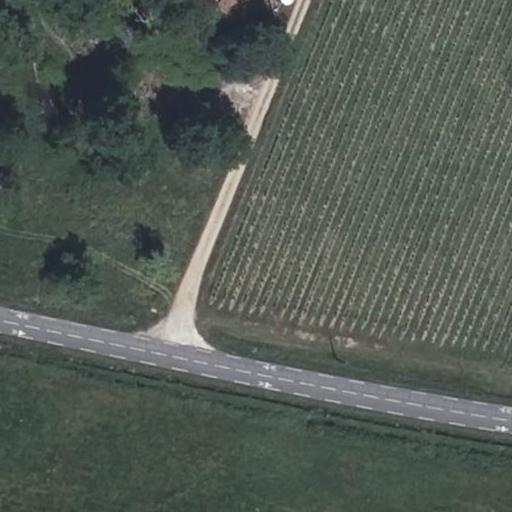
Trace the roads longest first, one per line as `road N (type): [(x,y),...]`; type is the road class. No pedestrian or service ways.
road 1 (tertiary): [(0,318),(511,414)]
road 2 (unknown): [(171,350),(303,0)]
